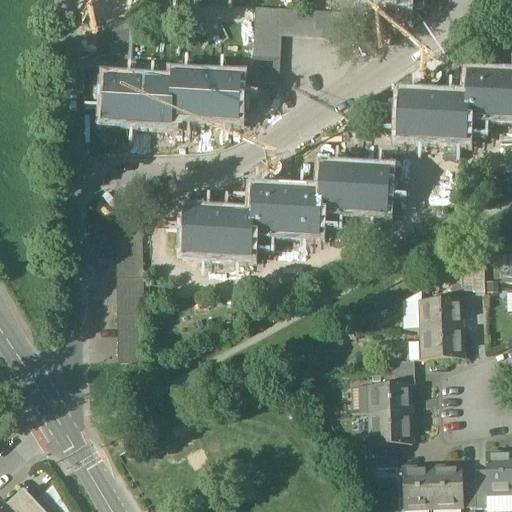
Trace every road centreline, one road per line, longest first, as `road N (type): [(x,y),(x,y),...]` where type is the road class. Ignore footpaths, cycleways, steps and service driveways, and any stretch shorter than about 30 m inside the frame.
road 1 (residential): [(69,180),(232,167),(466,12)]
road 2 (tertiary): [(53,415),(69,373),(69,180)]
road 3 (tertiary): [(69,180),(69,0)]
